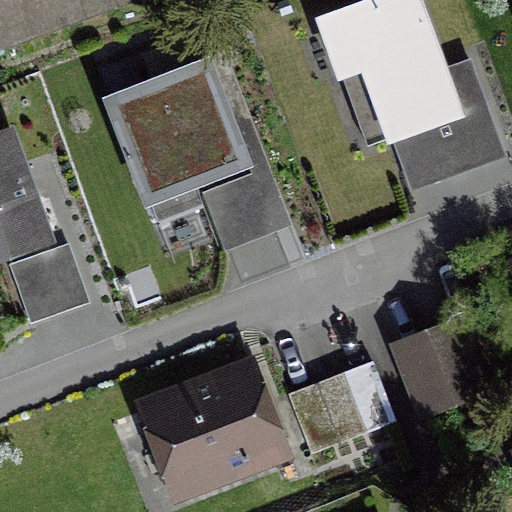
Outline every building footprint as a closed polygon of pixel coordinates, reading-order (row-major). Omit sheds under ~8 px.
[(0,0),(13,37),(118,0),(0,0)] [(421,0),(389,0),(315,26),(338,89),(363,80),(389,153),(395,151),(411,195),(507,161),(472,62),(447,71),(421,0)] [(224,57),(104,105),(148,214),(203,192),(228,253),(293,227),(224,57)] [(16,125),(0,130),(0,266),(2,273),(61,253),(16,125)] [(79,304),(61,253),(2,273),(20,324),(79,304)] [(419,344),(402,351),(423,407),(480,385),(459,329),(442,335),(419,344)] [(319,387),(291,397),(311,453),(395,422),(375,367),(364,371),(319,387)] [(251,375),(146,413),(174,490),(279,452),(251,375)]
